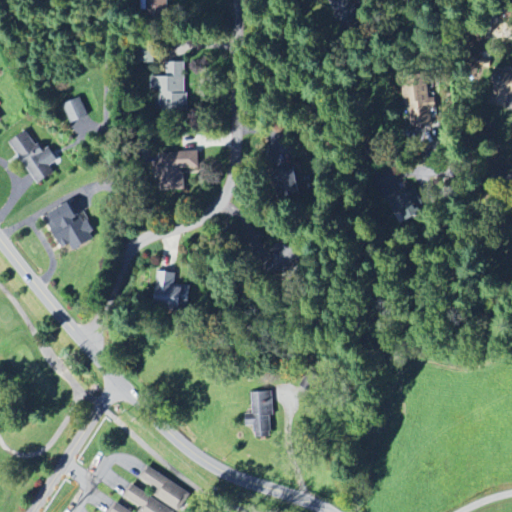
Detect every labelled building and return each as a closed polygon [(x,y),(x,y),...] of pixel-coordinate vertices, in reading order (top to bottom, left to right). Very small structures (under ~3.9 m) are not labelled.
[(147,0),(148,17),(169,16),(168,1),(174,1),(173,0),(147,0)] [(167,78),(152,78),(152,96),(160,96),(160,116),(190,116),(190,73),(185,73),(185,63),(166,63),(167,78)] [(511,73),(498,70),(489,110),(506,114),(510,97),(511,97),(511,73)] [(412,130),(434,125),(430,111),(437,109),(434,98),(430,99),(426,83),(402,90),(412,130)] [(72,125),(89,118),(81,98),(64,106),(72,125)] [(36,186),(56,175),(51,167),(58,163),(51,150),(42,155),(29,132),(11,143),(36,186)] [(160,191),(185,192),(186,172),(199,172),(200,155),(161,153),(160,191)] [(277,198),(300,197),(299,171),(276,172),(277,198)] [(411,186),(385,199),(398,226),(424,213),(411,186)] [(45,217),(60,250),(71,245),(74,251),(96,241),(84,212),(75,216),(70,206),(45,217)] [(158,306),(190,307),(191,288),(176,287),(176,273),(159,272),(158,306)] [(253,416),(246,416),(247,428),(254,427),(256,439),(274,438),(270,392),(251,393),(253,416)] [(141,480),(158,491),(154,497),(177,511),(180,511),(192,495),(149,467),(141,480)] [(140,511),(174,511),(133,486),(125,498),(142,509),(140,511)] [(130,511),(117,503),(110,511),(130,511)]
